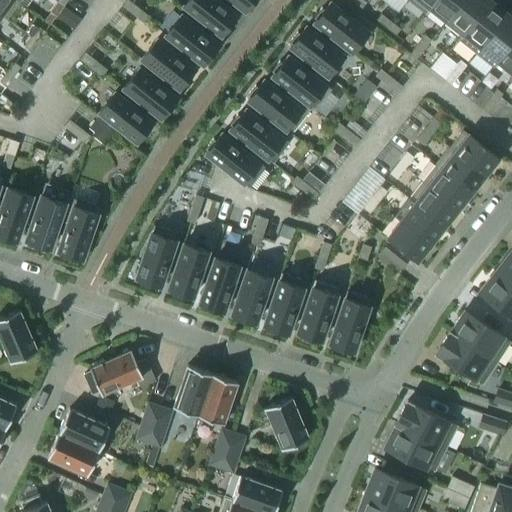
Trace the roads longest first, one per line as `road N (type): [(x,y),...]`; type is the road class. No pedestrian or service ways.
road 1 (residential): [(87,303),(340,388)]
road 2 (residential): [(378,402),(511,210)]
road 3 (residential): [(0,498),(87,303)]
road 4 (residential): [(340,388),(300,511)]
